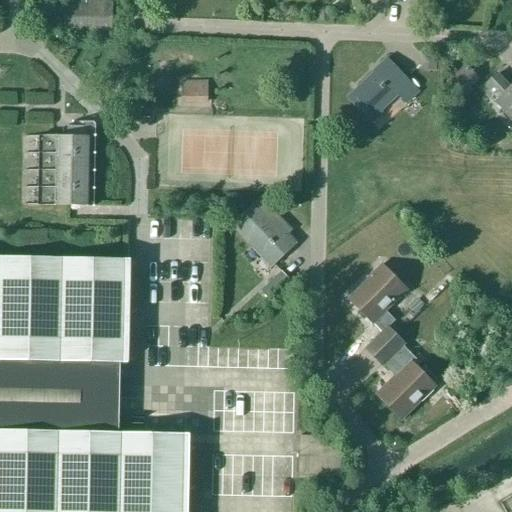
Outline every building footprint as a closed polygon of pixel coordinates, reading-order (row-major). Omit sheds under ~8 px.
[(111,2),(64,1),(63,33),(110,34),(111,2)] [(433,59),(430,59),(426,59),(426,71),(436,71),(436,59),(433,59)] [(417,92),(386,60),(346,98),(362,115),(373,105),(379,111),(397,95),(405,104),(417,92)] [(478,79),(464,64),(445,82),(463,100),(472,90),(470,87),(478,79)] [(511,86),(510,89),(496,75),(481,89),(510,118),(511,115),(511,86)] [(206,102),(206,82),(182,82),(182,102),(206,102)] [(38,136),(37,206),(93,207),(94,137),(94,130),(92,128),(65,127),(63,129),(62,137),(38,136)] [(280,222),(276,226),(267,216),(271,212),(259,200),(239,219),(240,220),(242,218),(252,228),(243,237),(270,266),(294,244),(285,235),(289,231),(280,222)] [(0,511),(183,511),(185,436),(118,435),(120,363),(124,363),(126,261),(0,258),(0,511)] [(373,358),(395,336),(387,328),(394,321),(385,312),(406,291),(381,265),(366,280),(367,280),(347,300),(372,324),(381,332),(364,349),(373,358)] [(290,282),(280,272),(260,291),(270,302),(290,282)] [(404,345),(395,336),(373,358),(382,367),(383,365),(394,377),(375,395),(400,421),(436,389),(411,363),(415,360),(402,347),(404,345)]
